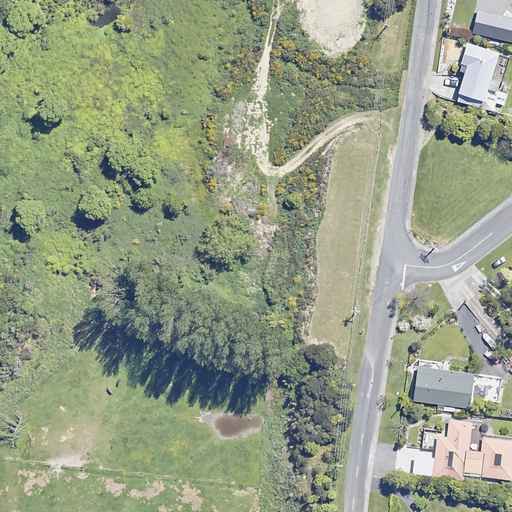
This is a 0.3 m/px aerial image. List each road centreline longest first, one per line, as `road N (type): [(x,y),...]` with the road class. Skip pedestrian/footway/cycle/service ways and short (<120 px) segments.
road 1 (residential): [(388,262),(425,0)]
road 2 (residential): [(354,511),(388,262)]
road 3 (residential): [(388,262),(443,264),(511,215)]
